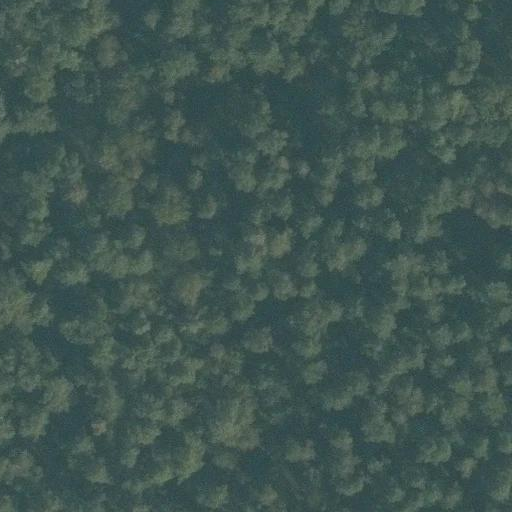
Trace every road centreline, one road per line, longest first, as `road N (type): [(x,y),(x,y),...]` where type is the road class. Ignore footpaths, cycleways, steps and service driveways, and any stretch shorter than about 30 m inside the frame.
road 1 (track): [(511,218),(469,193),(414,136),(373,35),(153,97)]
road 2 (track): [(153,97),(307,509)]
road 3 (track): [(153,97),(0,133)]
